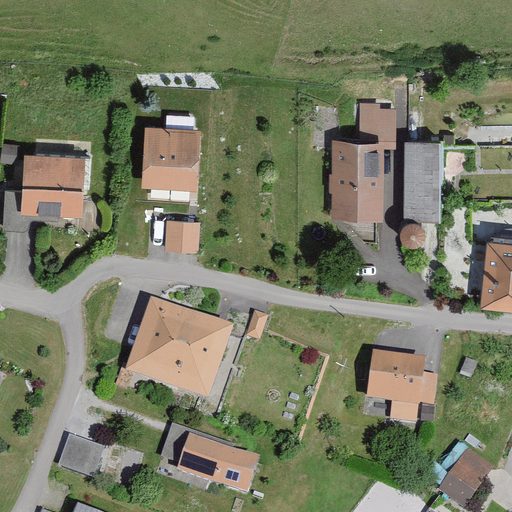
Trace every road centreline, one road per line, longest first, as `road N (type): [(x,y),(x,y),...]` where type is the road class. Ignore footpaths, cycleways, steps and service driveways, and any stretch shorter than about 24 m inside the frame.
road 1 (residential): [(511,324),(307,300),(117,265),(84,280),(63,312)]
road 2 (residential): [(63,312),(72,384),(22,511)]
